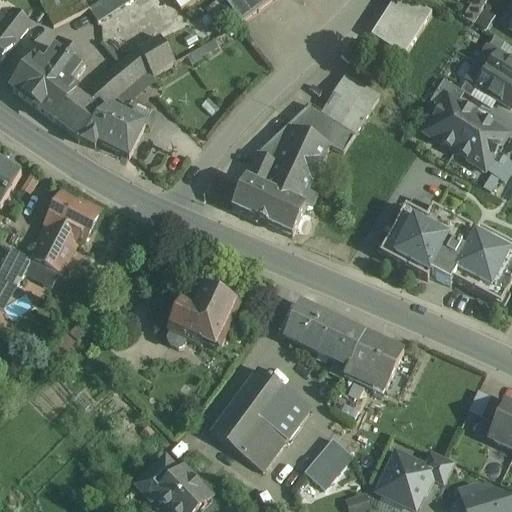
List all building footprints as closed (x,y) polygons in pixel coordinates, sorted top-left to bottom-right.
[(68,0),(50,0),(40,6),(47,18),(71,5),(68,0)] [(81,0),(71,5),(47,18),(54,30),(89,12),(82,0),(81,0)] [(174,0),(183,11),(199,0),(174,0)] [(221,0),(242,27),(278,0),(221,0)] [(406,0),(397,0),(372,39),(404,60),(432,17),(406,0)] [(489,0),(475,0),(463,20),(473,26),(489,0)] [(89,12),(100,29),(112,21),(101,5),(89,12)] [(493,19),(484,13),(476,26),(485,32),(493,19)] [(0,68),(30,30),(13,17),(1,32),(0,33),(0,68)] [(175,66),(160,40),(138,53),(149,73),(153,79),(175,66)] [(495,41),(489,50),(500,57),(506,47),(495,41)] [(216,42),(190,57),(195,66),(203,62),(202,60),(220,50),(216,42)] [(121,67),(104,46),(88,59),(105,80),(82,99),(104,115),(108,110),(112,105),(139,82),(121,67)] [(478,67),(511,88),(511,64),(500,57),(489,50),(478,67)] [(60,51),(45,71),(33,63),(13,93),(55,124),(55,123),(77,95),(70,90),(85,71),(60,51)] [(149,73),(138,53),(121,67),(139,82),(149,73)] [(511,110),(511,88),(478,67),(467,84),(478,91),(511,112),(511,110)] [(379,102),(345,81),(322,117),(321,118),(356,139),(379,102)] [(467,84),(461,94),(471,101),(478,91),(467,84)] [(82,99),(77,95),(55,123),(82,144),(104,115),(82,99)] [(478,120),(444,101),(422,138),(456,157),(478,120)] [(310,109),(258,158),(276,167),(293,132),(330,149),(313,185),(331,148),(345,156),(356,139),(321,118),(322,117),(310,109)] [(133,122),(108,110),(104,115),(82,144),(95,151),(98,146),(129,161),(146,128),(145,128),(151,116),(138,110),(133,122)] [(511,140),(478,120),(456,157),(489,177),(511,140)] [(276,167),(265,191),(302,208),(313,185),(330,149),(293,132),(276,167)] [(276,167),(258,158),(247,182),(265,191),(276,167)] [(22,178),(0,164),(0,211),(1,212),(22,178)] [(265,191),(247,182),(233,212),(293,240),(307,210),(302,208),(265,191)] [(62,197),(29,263),(32,264),(62,279),(79,245),(85,248),(101,217),(62,197)] [(511,249),(480,232),(473,244),(469,242),(473,233),(414,201),(408,212),(412,214),(406,224),(401,221),(386,248),(392,251),(386,261),(428,284),(431,279),(451,290),(454,284),(496,307),(503,294),(508,297),(511,290),(511,249)] [(29,263),(13,254),(0,278),(0,279),(19,289),(32,264),(29,263)] [(33,267),(29,278),(46,284),(50,273),(33,267)] [(0,307),(19,289),(0,279),(0,307)] [(142,293),(126,280),(114,296),(126,306),(129,309),(142,293)] [(240,311),(201,293),(195,305),(185,300),(169,336),(172,338),(168,344),(170,349),(179,353),(184,352),(187,345),(201,351),(204,347),(220,354),(240,311)] [(286,341),(329,362),(342,329),(300,309),(292,327),(286,341)] [(107,328),(95,315),(56,353),(62,358),(90,333),(96,339),(107,328)] [(342,329),(329,362),(350,372),(347,377),(359,382),(377,345),(342,329)] [(404,358),(377,345),(359,382),(386,395),(404,358)] [(312,413),(259,373),(211,438),(263,477),(312,413)] [(507,408),(491,400),(481,422),(497,430),(507,408)] [(511,408),(508,407),(507,408),(497,430),(491,443),(511,452),(511,408)] [(334,444),(305,478),(325,495),(354,462),(334,444)] [(401,448),(381,499),(414,511),(423,511),(442,465),(401,448)] [(161,461),(135,486),(153,505),(157,501),(156,500),(178,479),(161,461)] [(211,502),(184,473),(178,479),(156,500),(157,501),(168,511),(209,511),(211,511),(206,507),(211,502)] [(511,511),(511,504),(477,489),(461,494),(465,511),(511,511)] [(369,511),(366,499),(351,504),(353,511),(369,511)]
